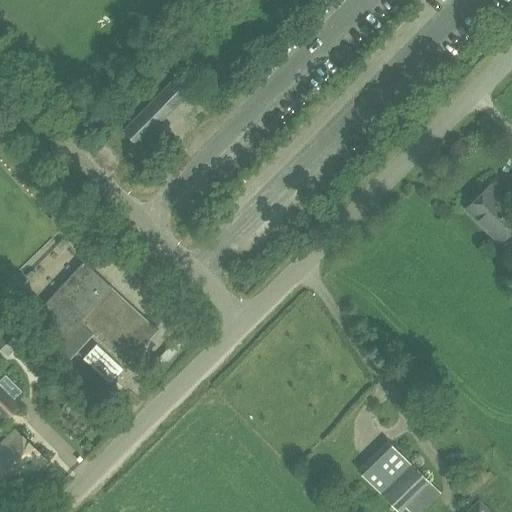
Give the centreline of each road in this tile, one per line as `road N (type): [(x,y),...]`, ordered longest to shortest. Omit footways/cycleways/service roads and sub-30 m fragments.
road 1 (unclassified): [(246,319),(511,58)]
road 2 (unclassified): [(246,319),(0,76)]
road 3 (unclassified): [(52,511),(246,319)]
